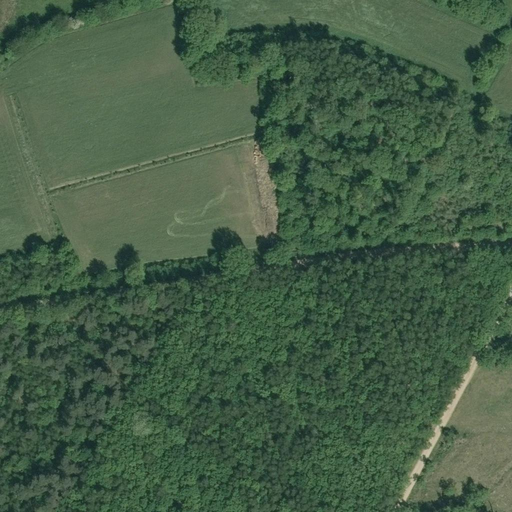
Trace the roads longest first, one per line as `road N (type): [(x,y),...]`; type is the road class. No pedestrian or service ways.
road 1 (track): [(511,246),(326,260),(0,311)]
road 2 (track): [(395,511),(511,288)]
